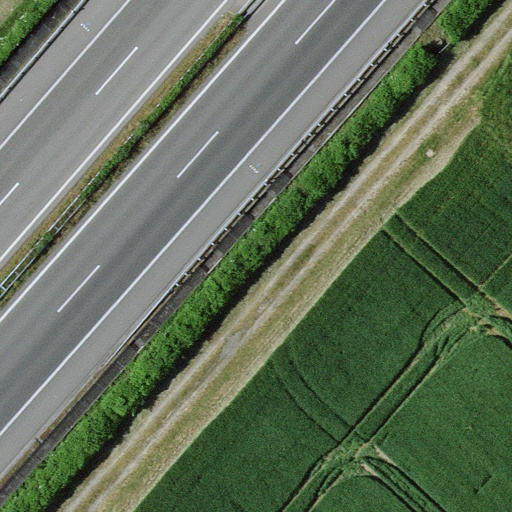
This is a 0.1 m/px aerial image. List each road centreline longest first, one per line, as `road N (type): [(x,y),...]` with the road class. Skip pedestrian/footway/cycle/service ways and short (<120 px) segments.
road 1 (track): [(511,21),(78,511)]
road 2 (motorway): [(0,377),(334,0)]
road 3 (motorway): [(178,0),(0,203)]
